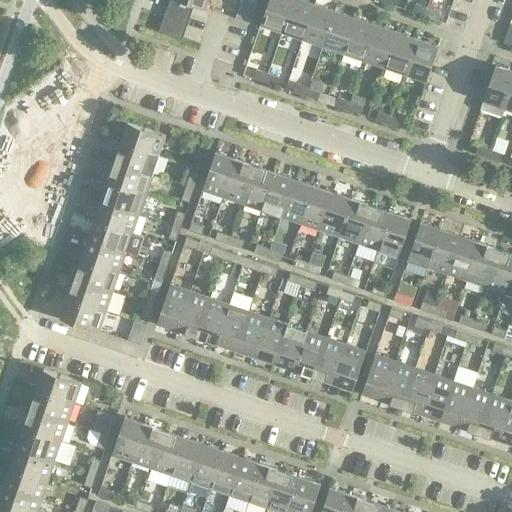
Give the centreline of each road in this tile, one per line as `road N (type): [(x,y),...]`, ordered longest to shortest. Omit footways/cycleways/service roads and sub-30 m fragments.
road 1 (residential): [(511,496),(47,339),(27,321)]
road 2 (residential): [(431,173),(169,87)]
road 3 (residential): [(431,173),(488,0)]
road 4 (residential): [(34,0),(112,69),(169,87)]
road 5 (residential): [(169,87),(111,47),(71,0)]
